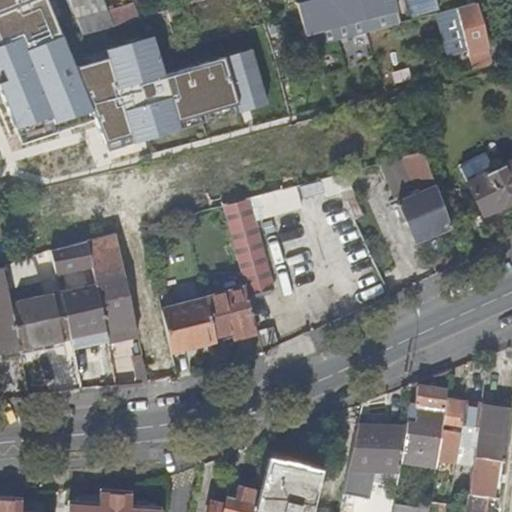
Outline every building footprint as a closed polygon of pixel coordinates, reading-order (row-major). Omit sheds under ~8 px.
[(104,0),(70,0),(84,35),(113,26),(115,26),(109,11),(104,0)] [(304,0),(297,2),(309,45),(414,16),(409,0),(304,0)] [(498,60),(481,1),(476,3),(487,45),(491,62),(496,61),(498,60)] [(115,26),(141,18),(135,2),(109,11),(115,26)] [(487,45),(476,3),(453,9),(456,19),(459,18),(468,50),(469,53),(474,72),(493,67),(491,62),(487,45)] [(449,59),(469,53),(468,50),(459,18),(456,19),(453,9),(437,14),(449,59)] [(248,52),(162,73),(154,40),(101,52),(117,116),(174,102),(180,127),(261,108),(248,52)] [(146,114),(143,131),(164,135),(167,118),(146,114)] [(4,148),(0,148),(0,171),(10,169),(4,148)] [(403,157),(415,189),(417,194),(436,187),(435,184),(423,151),(403,157)] [(415,189),(403,157),(383,162),(397,202),(405,199),(403,194),(415,189)] [(511,160),(487,172),(466,181),(483,215),(511,201),(511,160)] [(466,181),(487,172),(481,161),(461,170),(466,181)] [(183,189),(209,186),(207,166),(181,168),(183,189)] [(348,190),(339,174),(317,180),(321,198),(348,190)] [(249,200),(255,219),(303,205),(298,185),(284,189),(249,199),(249,200)] [(417,194),(415,189),(403,194),(405,199),(397,202),(395,202),(397,206),(400,205),(414,241),(451,227),(436,187),(417,194)] [(27,198),(31,210),(60,202),(56,189),(27,198)] [(255,219),(249,200),(222,206),(245,288),(248,298),(274,290),(255,219)] [(511,211),(511,201),(483,215),(486,223),(511,211)] [(50,234),(81,228),(79,217),(48,222),(50,234)] [(134,317),(114,230),(84,237),(95,282),(103,324),(134,317)] [(0,344),(14,342),(6,300),(1,269),(0,269),(0,344)] [(62,334),(102,326),(103,324),(95,282),(54,290),(62,334)] [(245,288),(206,299),(215,335),(215,336),(232,331),(239,330),(240,336),(241,338),(257,333),(248,298),(245,288)] [(14,342),(62,334),(54,290),(6,300),(14,342)] [(196,339),(215,335),(206,299),(162,311),(171,354),(198,346),(196,339)] [(196,339),(198,346),(217,341),(215,336),(215,335),(196,339)] [(429,388),(431,376),(418,381),(414,406),(419,407),(416,424),(406,422),(406,425),(441,430),(445,400),(446,390),(429,388)] [(482,401),(464,399),(463,402),(455,463),(473,465),(475,456),(481,406),(482,401)] [(463,402),(445,400),(441,430),(437,461),(455,463),(463,402)] [(504,409),(481,406),(475,456),(492,459),(492,460),(501,461),(504,462),(511,410),(509,410),(510,405),(505,405),(504,409)] [(400,463),(436,467),(437,461),(441,430),(406,425),(405,430),(400,463)] [(371,484),(397,486),(400,463),(405,430),(382,428),(381,433),(373,472),(371,484)] [(348,470),(373,472),(381,433),(356,432),(348,470)] [(328,439),(322,468),(334,470),(340,441),(328,439)] [(253,511),(310,511),(320,470),(267,456),(258,494),(253,511)] [(500,466),(501,461),(492,460),(492,459),(475,456),(473,465),(467,511),(484,511),(491,465),(500,466)] [(373,472),(348,470),(345,482),(371,484),(373,472)] [(207,511),(253,511),(258,494),(238,489),(235,502),(226,500),(224,506),(210,503),(207,511)] [(163,511),(163,509),(132,507),(133,493),(101,492),(100,505),(69,504),(68,511),(163,511)] [(0,511),(21,511),(23,502),(0,500),(0,511)]
